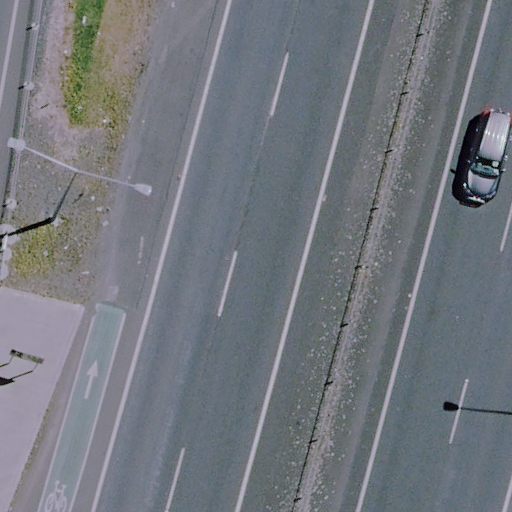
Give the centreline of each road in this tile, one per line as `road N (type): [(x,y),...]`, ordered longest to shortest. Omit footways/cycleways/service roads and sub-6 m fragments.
road 1 (motorway): [(164,511),(308,0)]
road 2 (motorway): [(511,202),(431,511)]
